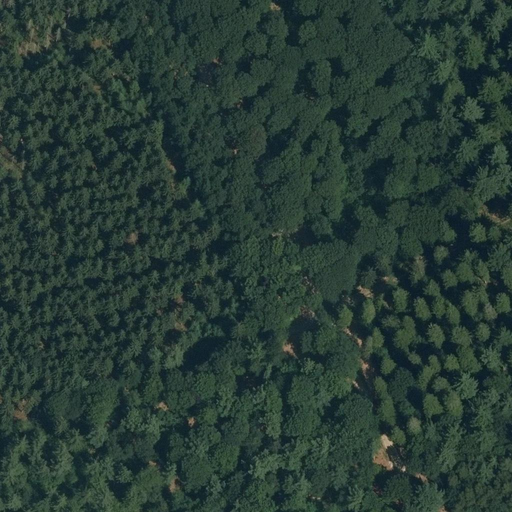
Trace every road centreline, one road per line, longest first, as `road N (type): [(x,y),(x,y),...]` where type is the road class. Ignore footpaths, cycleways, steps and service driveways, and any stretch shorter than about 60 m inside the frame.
road 1 (track): [(170,0),(411,511)]
road 2 (track): [(292,332),(511,214)]
road 3 (track): [(0,448),(151,388)]
road 4 (track): [(151,388),(292,332)]
